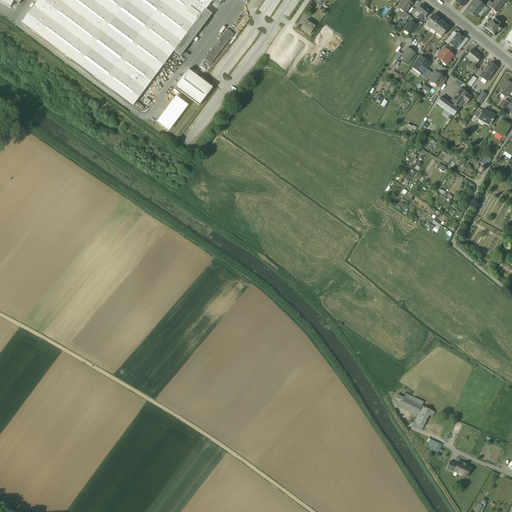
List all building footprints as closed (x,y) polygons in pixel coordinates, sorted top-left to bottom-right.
[(38,0),(24,19),(27,25),(61,51),(98,0),(38,0)] [(98,0),(61,51),(75,62),(78,59),(82,62),(128,0),(98,0)] [(128,0),(82,62),(78,59),(75,62),(134,106),(175,51),(187,35),(206,9),(212,1),(211,0),(128,0)] [(408,0),(404,0),(404,1),(398,8),(401,11),(405,14),(406,14),(413,4),(408,0)] [(496,0),(493,4),(490,8),(497,13),(506,0),(496,0)] [(478,1),(472,9),(469,13),(476,18),(478,15),(481,17),(484,13),(482,11),(485,6),(478,1)] [(430,11),(423,4),(417,11),(420,14),(417,17),(422,21),(425,17),(425,18),(430,11)] [(206,9),(187,35),(193,40),(213,14),(206,9)] [(408,15),(406,14),(405,14),(402,18),(403,19),(402,20),(406,23),(410,17),(408,15)] [(439,19),(434,15),(426,24),(431,28),(439,19)] [(439,19),(431,28),(437,33),(444,23),(439,19)] [(491,21),(486,28),(486,29),(493,34),(494,35),(494,34),(500,28),(500,27),(499,26),(500,24),(495,20),(494,22),(492,20),(491,21)] [(316,27),(306,21),(302,28),(311,34),(316,27)] [(411,22),(405,30),(411,35),(414,31),(417,27),(416,26),(411,22)] [(444,23),(437,33),(442,37),(450,28),(444,23)] [(228,30),(220,40),(223,43),(231,32),(228,30)] [(223,43),(220,40),(215,46),(222,51),(234,35),(231,32),(223,43)] [(465,39),(458,33),(453,39),(460,45),(465,39)] [(187,35),(175,51),(181,56),(193,40),(187,35)] [(460,45),(453,39),(449,44),(456,50),(460,45)] [(215,46),(205,59),(211,64),(222,51),(215,46)] [(409,48),(401,57),(408,63),(415,53),(409,48)] [(453,55),(445,48),(441,53),(450,60),(451,60),(450,59),(453,55)] [(473,49),(466,57),(476,65),(482,57),(473,49)] [(441,53),(439,51),(438,51),(435,56),(441,61),(442,60),(447,65),(450,60),(441,53)] [(430,63),(421,56),(413,68),(417,71),(418,69),(423,73),(426,68),(430,63)] [(398,62),(390,71),(401,80),(403,77),(394,70),(400,63),(398,62)] [(498,67),(491,62),(480,76),(487,82),(498,67)] [(423,73),(421,76),(424,78),(429,71),(426,68),(423,73)] [(213,88),(189,70),(175,88),(200,106),(213,88)] [(429,71),(424,78),(427,81),(432,73),(429,71)] [(447,79),(437,73),(431,82),(439,87),(439,85),(442,87),(447,79)] [(472,75),(467,83),(471,87),(477,79),(472,75)] [(511,89),(511,84),(508,81),(497,94),(500,97),(502,94),(506,97),(511,89)] [(471,97),(460,89),(452,101),(458,106),(461,103),(459,102),(461,99),(467,103),(471,97)] [(483,92),(477,100),(481,104),(487,95),(483,92)] [(374,101),(380,104),(383,97),(377,95),(374,101)] [(170,131),(188,104),(175,96),(157,123),(170,131)] [(506,100),(504,102),(503,101),(499,106),(505,109),(509,103),(506,100)] [(459,110),(447,102),(443,107),(455,116),(459,110)] [(483,111),(479,109),(474,116),(478,119),(483,111)] [(491,113),(484,109),(483,111),(478,119),(479,119),(480,118),(486,122),(485,122),(490,125),(492,121),(493,121),(494,120),(493,120),(496,116),(491,113)] [(510,126),(501,120),(495,130),(497,131),(504,136),(510,126)] [(433,139),(431,143),(440,149),(442,145),(433,139)] [(491,160),(484,155),(479,163),(486,168),(491,160)] [(426,226),(437,233),(440,227),(436,225),(435,227),(428,223),(426,226)] [(422,406),(404,397),(400,406),(418,414),(420,411),(422,406)] [(435,412),(422,406),(420,411),(429,415),(433,417),(435,412)] [(418,414),(415,422),(424,426),(429,415),(420,411),(418,414)] [(415,422),(414,422),(412,425),(422,430),(424,426),(415,422)] [(440,443),(431,440),(428,446),(436,450),(438,447),(440,443)] [(463,464),(459,462),(458,465),(455,464),(455,463),(451,461),(447,469),(454,472),(455,471),(458,473),(458,475),(460,476),(463,475),(467,477),(471,468),(467,466),(467,465),(464,463),(463,464)]
